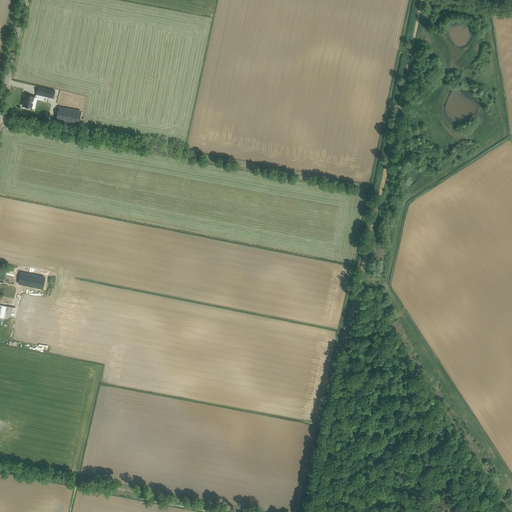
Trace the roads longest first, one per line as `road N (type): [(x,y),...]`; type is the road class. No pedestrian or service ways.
road 1 (track): [(420,0),(354,299)]
road 2 (track): [(229,511),(0,467)]
road 3 (track): [(354,299),(307,511)]
road 4 (track): [(189,159),(0,122)]
